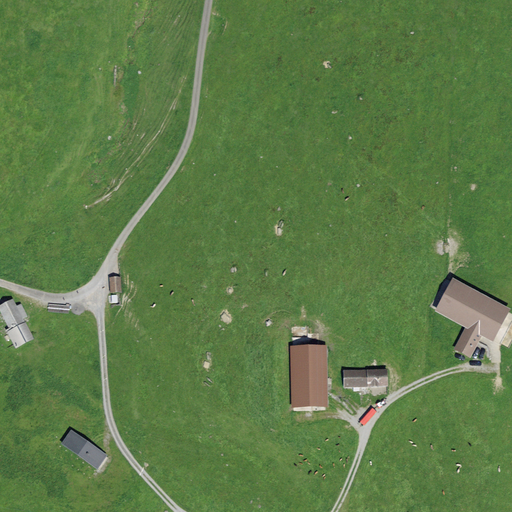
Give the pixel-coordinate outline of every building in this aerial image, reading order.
[(113,291),(124,290),(123,274),(111,275),(113,291)] [(511,314),(452,281),(435,310),(494,344),(511,314)] [(32,340),(13,301),(0,307),(0,314),(16,348),(32,340)] [(334,346),(296,344),(293,404),(331,406),(334,346)] [(392,369),(349,369),(350,391),(392,391),(392,369)] [(72,432),(63,444),(96,468),(104,456),(72,432)]
